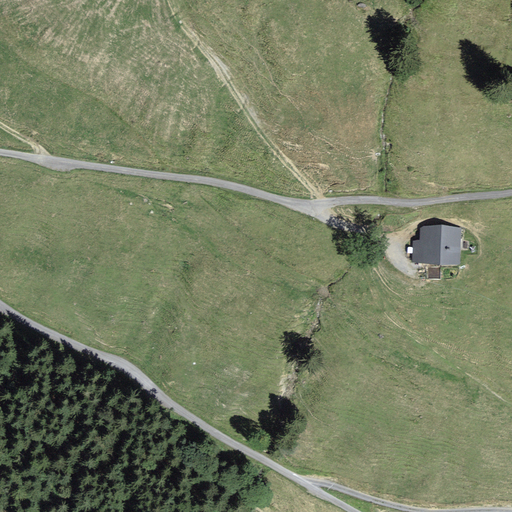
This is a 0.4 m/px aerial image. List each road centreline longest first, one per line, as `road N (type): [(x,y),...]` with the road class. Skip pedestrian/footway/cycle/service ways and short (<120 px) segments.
road 1 (unclassified): [(511,192),(308,204),(0,153)]
road 2 (unclassified): [(0,306),(74,349),(124,366),(161,401),(351,511)]
road 3 (track): [(315,204),(326,220),(359,233),(378,311),(409,342),(511,402)]
